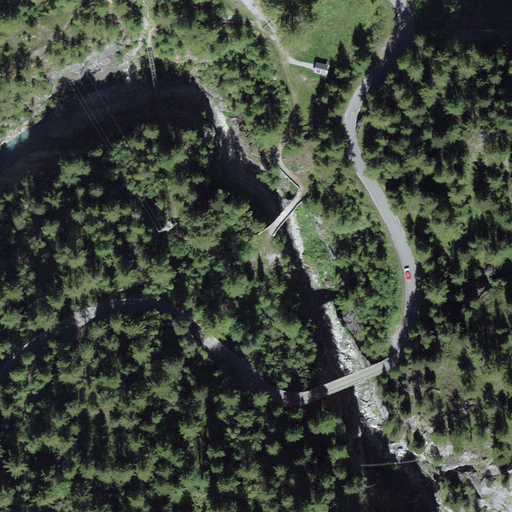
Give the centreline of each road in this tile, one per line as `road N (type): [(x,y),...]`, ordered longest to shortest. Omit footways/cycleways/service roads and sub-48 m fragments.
road 1 (tertiary): [(0,382),(66,327),(136,302),(179,313),(284,397),(308,396),(393,359),(411,325),(411,276),(353,150),(350,124),(358,97),(403,36),(397,0)]
road 2 (track): [(249,0),(279,46),(296,98),(280,155),(302,192)]
